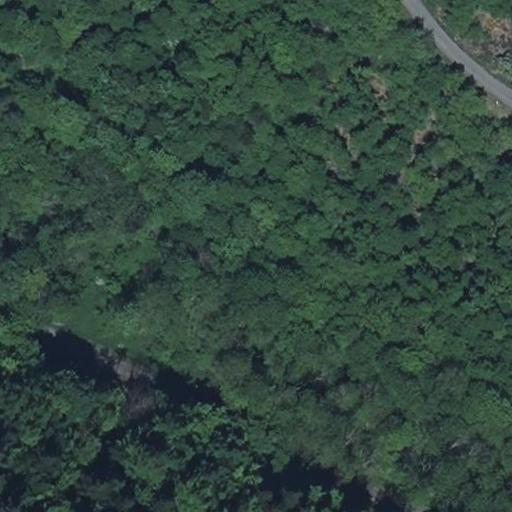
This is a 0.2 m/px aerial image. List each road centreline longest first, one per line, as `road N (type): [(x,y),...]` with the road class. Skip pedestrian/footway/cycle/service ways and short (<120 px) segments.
road 1 (unclassified): [(0,319),(75,348),(202,426),(373,511)]
road 2 (unclassified): [(511,96),(445,46),(407,0)]
